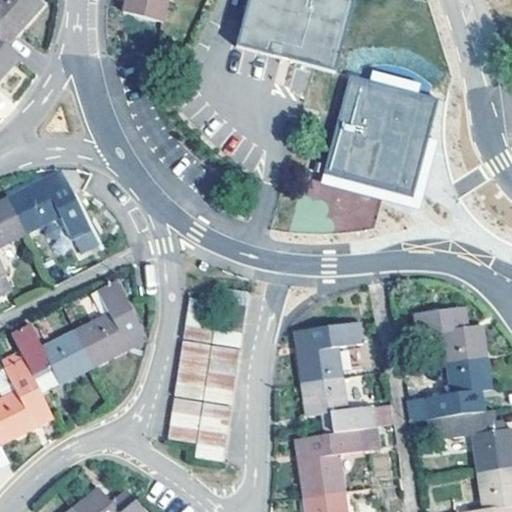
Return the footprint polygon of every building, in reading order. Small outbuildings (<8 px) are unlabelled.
[(13,29),(18,33),(44,5),(39,0),(0,0),(0,41),(0,42),(13,29)] [(125,0),(123,12),(130,14),(133,0),(125,0)] [(133,0),(130,14),(164,23),(169,0),(133,0)] [(355,0),(250,0),(238,47),(336,73),(355,0)] [(0,42),(5,46),(18,33),(13,29),(0,42)] [(0,80),(19,59),(5,46),(0,42),(0,41),(0,80)] [(438,101),(352,77),(326,174),(412,196),(438,101)] [(42,182),(9,198),(27,234),(60,217),(72,241),(91,232),(69,186),(64,188),(59,177),(43,184),(42,182)] [(0,297),(13,291),(0,264),(0,247),(27,234),(9,198),(0,202),(0,297)] [(110,315),(77,331),(95,367),(128,351),(121,337),(141,327),(117,281),(97,291),(110,315)] [(221,289),(219,302),(246,306),(248,294),(221,289)] [(188,312),(215,315),(217,303),(190,299),(188,312)] [(217,316),(245,320),(246,306),(219,302),(217,316)] [(458,328),(467,327),(464,308),(455,310),(458,328)] [(443,332),(447,364),(487,359),(482,325),(467,327),(458,328),(455,310),(414,315),(417,335),(443,332)] [(188,312),(186,326),(213,329),(215,315),(188,312)] [(217,316),(215,330),(242,333),(245,320),(217,316)] [(303,385),(343,379),(338,349),(365,344),(362,323),(299,332),(301,354),(298,354),(303,385)] [(95,367),(77,331),(43,348),(31,324),(12,333),(25,359),(42,394),(95,367)] [(184,340),(211,343),(213,329),(186,326),(184,340)] [(121,337),(128,351),(148,341),(141,327),(121,337)] [(213,344),(240,348),(242,333),(215,330),(213,344)] [(184,342),(182,355),(208,359),(210,346),(184,342)] [(213,347),(211,360),(238,363),(240,351),(213,347)] [(180,369),(206,373),(208,359),(182,355),(180,369)] [(42,394),(25,359),(3,369),(16,393),(0,401),(0,443),(1,445),(54,419),(42,394)] [(487,359),(447,364),(452,396),(407,402),(410,423),(427,420),(470,415),(467,394),(481,392),(491,390),(487,359)] [(208,374),(236,377),(238,363),(211,360),(208,374)] [(180,369),(178,383),(204,387),(206,373),(180,369)] [(208,374),(206,388),(234,391),(236,377),(208,374)] [(347,410),(343,379),(303,385),(307,418),(323,415),(325,434),(378,427),(395,425),(392,405),(373,408),(372,407),(347,410)] [(175,396),(202,401),(204,387),(178,383),(175,396)] [(204,401),(232,405),(234,391),(206,388),(204,401)] [(481,392),(467,394),(470,415),(485,412),(481,392)] [(175,399),(174,412),(199,415),(201,403),(175,399)] [(204,403),(202,416),(229,419),(231,408),(204,403)] [(473,436),(478,474),(511,468),(511,428),(505,429),(497,431),(496,423),(495,411),(485,412),(470,415),(427,420),(430,441),(445,439),(445,440),(473,436)] [(174,412),(171,426),(197,430),(199,415),(174,412)] [(202,416),(200,430),(227,434),(229,419),(202,416)] [(504,421),(496,423),(497,431),(505,429),(504,421)] [(197,430),(171,426),(169,439),(195,443),(197,430)] [(305,499),(344,494),(339,456),(382,449),(378,427),(325,434),(296,439),(305,499)] [(200,430),(198,444),(225,448),(227,434),(200,430)] [(223,462),(225,448),(198,444),(196,458),(223,462)] [(511,511),(511,468),(478,474),(484,510),(473,511),(511,511)] [(74,509),(75,511),(145,511),(130,494),(114,507),(110,502),(99,489),(74,509)] [(114,507),(130,494),(126,489),(110,502),(114,507)] [(346,511),(344,494),(305,499),(306,511),(346,511)]
